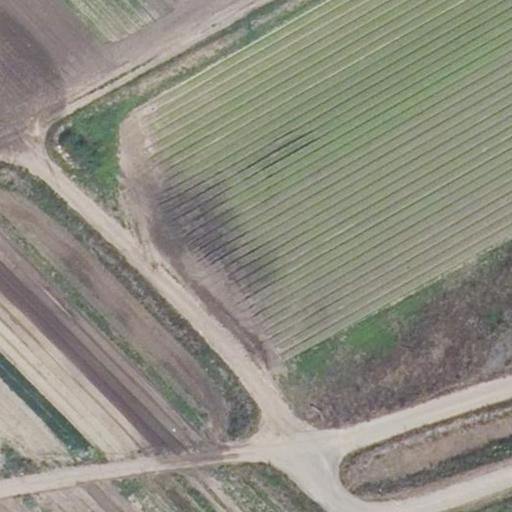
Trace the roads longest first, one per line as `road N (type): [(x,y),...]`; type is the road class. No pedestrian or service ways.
road 1 (track): [(19,143),(301,440)]
road 2 (track): [(0,497),(301,440)]
road 3 (track): [(253,0),(57,105),(19,143),(0,147)]
road 4 (track): [(301,440),(511,391)]
